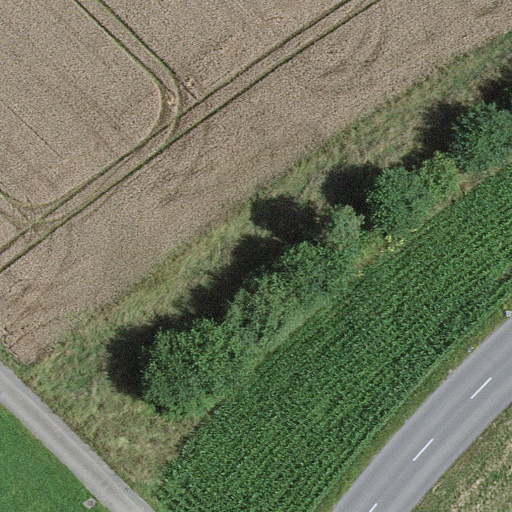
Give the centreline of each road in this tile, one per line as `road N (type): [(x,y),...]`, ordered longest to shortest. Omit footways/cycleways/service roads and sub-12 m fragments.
road 1 (unclassified): [(511,359),(372,511)]
road 2 (track): [(0,382),(129,511)]
